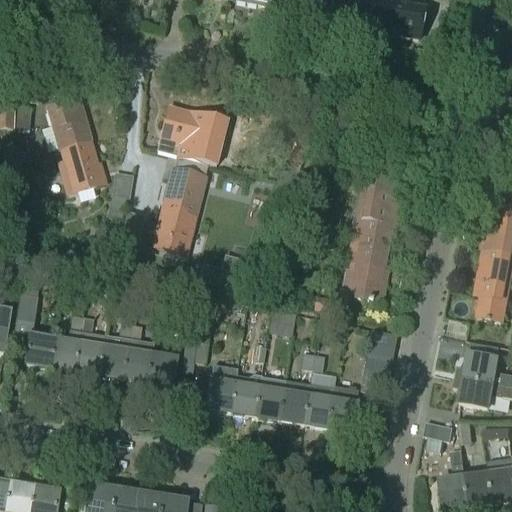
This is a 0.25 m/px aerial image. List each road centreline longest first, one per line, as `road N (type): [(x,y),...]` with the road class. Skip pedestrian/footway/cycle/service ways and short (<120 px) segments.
road 1 (residential): [(465,113),(0,23)]
road 2 (residential): [(390,495),(0,435)]
road 3 (residential): [(390,495),(465,113)]
